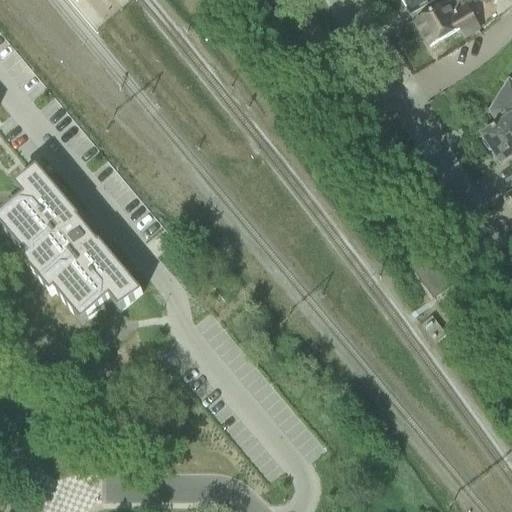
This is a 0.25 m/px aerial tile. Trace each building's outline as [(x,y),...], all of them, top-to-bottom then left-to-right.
[(399,0),(409,16),(436,0),(399,0)] [(456,0),(457,0),(415,25),(429,49),(458,32),(463,40),(479,31),(466,9),(474,1),(474,0),(456,0)] [(511,112),(511,110),(511,107),(511,85),(508,83),(489,114),(498,127),(481,138),(483,141),(482,145),(486,152),(491,153),(500,166),(511,158),(511,112)] [(23,201),(2,219),(11,230),(4,235),(24,259),(25,257),(37,272),(32,277),(50,299),(54,295),(72,317),(79,312),(88,322),(110,304),(119,316),(126,310),(142,297),(99,246),(98,247),(78,223),(79,222),(79,221),(36,171),(18,186),(14,190),(23,201)] [(410,270),(433,301),(449,289),(426,258),(410,270)]
